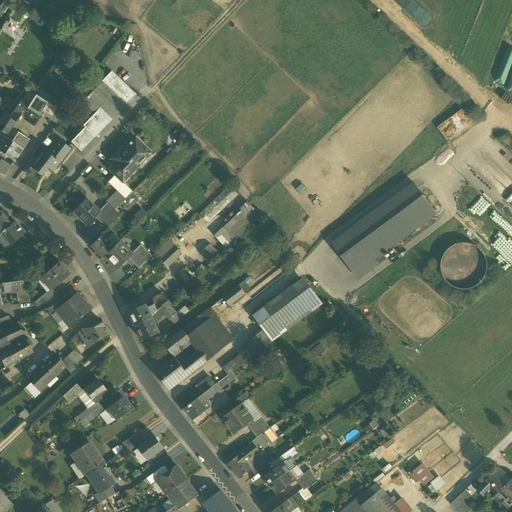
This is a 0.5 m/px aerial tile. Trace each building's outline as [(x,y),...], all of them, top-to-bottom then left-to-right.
[(505,78),(511,60),(511,32),(500,64),(501,65),(497,75),(505,78)] [(14,71),(11,78),(20,82),(23,74),(14,71)] [(135,95),(110,71),(101,81),(126,105),(135,95)] [(126,105),(101,81),(81,102),(94,114),(83,126),(85,128),(71,142),(81,151),(83,148),(84,149),(112,120),(126,105)] [(28,105),(21,100),(19,104),(18,104),(17,105),(18,106),(11,117),(19,122),(22,118),(33,125),(41,114),(41,113),(40,113),(42,110),(47,103),(35,95),(28,105)] [(47,103),(42,110),(40,113),(41,113),(41,114),(49,119),(57,108),(48,102),(47,103)] [(57,108),(49,119),(56,124),(65,113),(57,108)] [(28,139),(14,130),(19,122),(11,117),(9,119),(4,116),(0,121),(0,122),(5,126),(0,133),(0,134),(1,136),(2,135),(22,149),(28,139)] [(22,149),(2,135),(1,136),(0,137),(0,152),(14,161),(22,149)] [(143,146),(135,138),(130,142),(128,143),(129,144),(120,153),(118,150),(110,159),(115,164),(109,170),(114,175),(121,182),(122,182),(135,168),(147,157),(140,150),(143,146)] [(70,149),(58,140),(53,146),(65,155),(70,149)] [(492,187),(484,195),(511,222),(511,155),(498,142),(486,154),(480,149),(467,163),(492,187)] [(65,155),(53,146),(48,153),(59,162),(65,155)] [(48,153),(44,150),(37,159),(30,167),(32,168),(41,175),(49,165),(54,169),(59,162),(48,153)] [(32,155),(23,167),(29,172),(32,168),(30,167),(37,159),(32,155)] [(0,173),(4,176),(11,166),(1,159),(0,160),(0,173)] [(132,192),(122,182),(121,182),(114,175),(107,182),(125,199),(132,192)] [(199,215),(208,223),(237,195),(228,186),(199,215)] [(435,214),(418,190),(337,248),(359,277),(375,265),(372,261),(435,214)] [(92,206),(84,199),(72,211),(80,218),(86,224),(94,217),(96,214),(96,213),(90,207),(92,206)] [(107,202),(96,213),(96,214),(94,217),(100,223),(114,210),(107,202)] [(227,249),(260,218),(248,205),(214,236),(227,249)] [(139,220),(147,213),(141,208),(134,215),(139,220)] [(0,210),(0,233),(11,224),(0,210)] [(120,216),(114,210),(100,223),(106,229),(120,216)] [(11,224),(0,233),(0,241),(6,248),(24,233),(14,221),(11,224)] [(105,240),(100,235),(90,245),(96,252),(95,253),(101,259),(112,248),(119,241),(120,240),(113,233),(105,240)] [(112,248),(101,259),(107,265),(109,263),(116,270),(128,258),(132,255),(119,241),(112,248)] [(473,287),(479,283),(483,278),(486,272),(487,265),(486,259),(483,252),(478,247),(472,244),(466,242),(459,242),(453,244),(447,248),(443,253),(440,259),(439,266),(440,272),(443,279),(447,284),(453,287),(460,289),(466,289),(473,287)] [(200,251),(207,262),(219,254),(211,243),(200,251)] [(175,245),(160,259),(168,266),(182,253),(175,245)] [(132,255),(128,258),(138,268),(151,257),(141,246),(132,255)] [(59,261),(42,276),(52,287),(69,274),(59,261)] [(185,280),(193,274),(187,267),(180,272),(185,280)] [(304,279),(269,304),(288,330),(323,304),(304,279)] [(30,302),(22,281),(1,283),(2,293),(17,291),(19,303),(30,302)] [(243,283),(223,298),(230,306),(250,291),(243,283)] [(55,295),(50,289),(34,302),(37,306),(47,302),(55,295)] [(90,309),(77,293),(63,305),(55,311),(56,311),(69,328),(77,321),(76,320),(90,309)] [(161,293),(153,297),(153,305),(147,308),(151,316),(159,309),(166,303),(161,293)] [(60,300),(52,306),(45,309),(51,316),(56,311),(55,311),(63,305),(60,300)] [(166,303),(159,309),(165,315),(169,320),(170,320),(177,313),(167,302),(166,303)] [(146,304),(129,312),(136,327),(152,319),(151,317),(151,316),(147,308),(146,304)] [(288,330),(269,304),(253,316),(263,330),(272,342),(288,330)] [(177,313),(170,320),(174,324),(189,311),(185,306),(177,313)] [(154,324),(165,315),(159,309),(151,316),(151,317),(152,319),(154,324)] [(210,309),(182,330),(187,337),(202,324),(210,318),(214,315),(210,309)] [(214,315),(210,318),(230,343),(234,340),(214,315)] [(8,318),(0,321),(0,328),(0,329),(1,329),(11,324),(8,318)] [(98,318),(82,328),(88,338),(82,343),(86,348),(90,343),(107,333),(103,326),(98,318)] [(230,343),(210,318),(202,324),(222,349),(230,343)] [(152,319),(136,327),(142,341),(159,334),(154,324),(152,319)] [(11,324),(1,329),(6,338),(9,343),(24,337),(16,322),(11,324)] [(202,324),(187,337),(190,341),(196,349),(206,361),(222,349),(202,324)] [(187,337),(182,330),(176,335),(185,346),(190,341),(187,337)] [(248,345),(239,353),(241,355),(223,368),(228,375),(272,342),(263,330),(246,343),(248,345)] [(176,335),(164,345),(172,355),(185,346),(176,335)] [(24,337),(9,343),(18,360),(32,352),(24,337)] [(0,341),(0,358),(5,367),(18,360),(9,343),(6,338),(0,341)] [(317,356),(326,349),(321,343),(312,350),(317,356)] [(188,376),(206,361),(196,349),(179,363),(188,376)] [(78,362),(70,353),(66,357),(74,366),(78,362)] [(55,355),(44,365),(43,364),(34,372),(34,373),(37,376),(30,382),(38,391),(64,366),(65,366),(61,362),(55,355)] [(74,366),(66,357),(61,362),(65,366),(64,366),(69,371),(74,366)] [(174,357),(154,372),(169,391),(178,384),(168,371),(179,363),(174,357)] [(179,363),(168,371),(178,384),(188,376),(179,363)] [(106,391),(96,379),(83,390),(94,403),(94,404),(101,398),(100,396),(106,391)] [(82,390),(76,383),(72,386),(79,393),(82,390)] [(72,386),(62,396),(68,403),(79,393),(72,386)] [(212,388),(204,394),(208,399),(216,393),(212,388)] [(232,403),(235,408),(238,406),(250,397),(247,392),(232,403)] [(204,394),(197,399),(202,404),(208,399),(204,394)] [(122,397),(107,409),(107,410),(116,419),(132,409),(122,397)] [(197,399),(184,409),(193,421),(206,410),(202,404),(197,399)] [(94,403),(87,409),(91,414),(101,406),(97,402),(94,404),(94,403)] [(91,414),(90,415),(94,420),(105,411),(101,406),(91,414)] [(235,408),(222,418),(234,434),(250,422),(238,406),(235,408)] [(87,409),(78,416),(81,420),(90,415),(91,414),(87,409)] [(107,410),(100,415),(107,425),(116,419),(107,410)] [(262,418),(251,426),(259,436),(270,428),(262,418)] [(376,419),(367,425),(371,431),(380,425),(376,419)] [(251,445),(239,454),(250,468),(263,459),(266,457),(261,451),(277,438),(270,428),(259,436),(249,443),(251,445)] [(134,435),(122,442),(126,448),(137,440),(134,435)] [(141,445),(138,448),(147,460),(163,447),(154,435),(141,445)] [(137,440),(126,448),(130,454),(138,448),(141,445),(137,440)] [(88,442),(71,453),(86,475),(103,463),(88,442)] [(293,448),(283,455),(286,461),(297,453),(293,448)] [(250,468),(239,454),(227,464),(239,478),(250,469),(251,469),(250,468)] [(263,459),(250,468),(251,469),(250,469),(255,475),(273,462),(268,455),(266,457),(263,459)] [(283,462),(264,476),(271,485),(290,471),(283,462)] [(410,473),(416,483),(421,480),(424,485),(435,478),(425,462),(410,473)] [(110,474),(103,463),(86,475),(98,493),(109,486),(114,483),(108,475),(110,474)] [(164,465),(146,479),(152,485),(157,481),(169,472),(164,465)] [(169,472),(157,481),(167,495),(187,480),(177,466),(169,472)] [(483,483),(477,489),(485,496),(494,486),(499,491),(510,480),(497,469),(483,484),(483,483)] [(290,471),(271,485),(277,494),(297,480),(290,471)] [(297,480),(300,485),(314,475),(311,471),(297,480)] [(318,482),(314,475),(300,485),(304,492),(318,482)] [(433,493),(446,484),(441,476),(427,485),(433,493)] [(511,504),(511,477),(499,491),(495,496),(509,508),(511,504)] [(187,480),(167,495),(178,510),(198,495),(187,480)] [(339,511),(366,511),(362,505),(375,495),(388,511),(399,511),(377,482),(339,511)] [(459,496),(464,500),(476,490),(471,485),(459,496)] [(115,494),(109,486),(98,493),(94,496),(99,503),(107,498),(115,494)] [(237,511),(221,490),(205,502),(212,511),(210,511),(237,511)] [(0,491),(0,511),(4,511),(13,505),(0,491)] [(115,494),(107,498),(114,511),(115,511),(126,507),(119,492),(115,494)] [(298,492),(291,497),(294,502),(298,507),(305,502),(298,492)] [(388,511),(375,495),(362,505),(366,511),(388,511)] [(464,500),(459,496),(451,504),(459,511),(468,504),(464,500)] [(51,511),(59,511),(62,511),(53,498),(46,503),(51,511)] [(294,502),(286,507),(289,511),(291,511),(298,507),(294,502)] [(166,511),(168,511),(162,503),(149,511),(166,511)]
